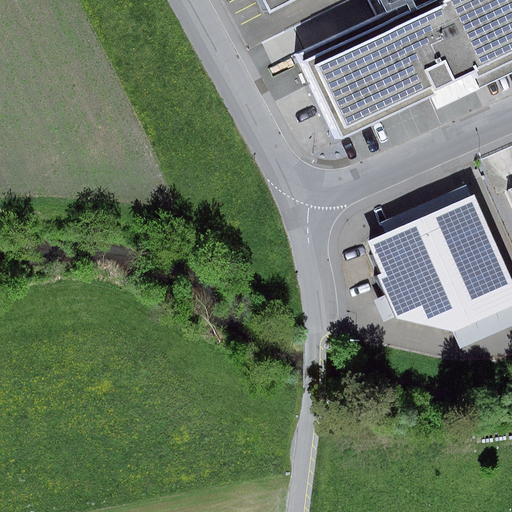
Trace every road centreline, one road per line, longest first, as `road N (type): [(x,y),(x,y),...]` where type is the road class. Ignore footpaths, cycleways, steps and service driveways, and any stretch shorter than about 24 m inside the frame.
road 1 (unclassified): [(300,511),(318,338),(303,213)]
road 2 (unclassified): [(303,213),(194,0)]
road 3 (residential): [(303,213),(511,119)]
